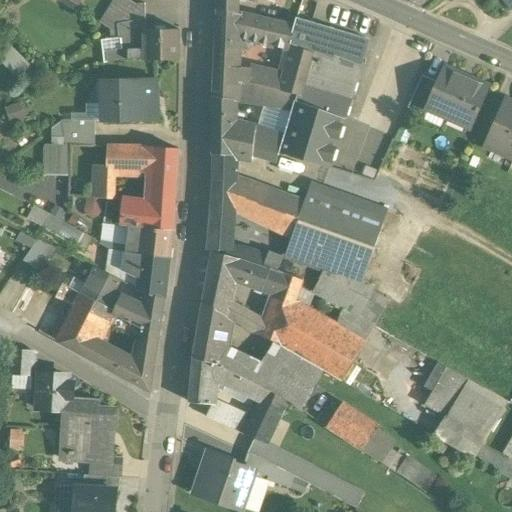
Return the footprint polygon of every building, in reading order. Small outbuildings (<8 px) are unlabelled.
[(130,1),(129,0),(115,0),(104,18),(117,25),(145,20),(145,4),(136,5),(130,1)] [(259,0),(217,0),(217,11),(233,14),(235,0),(250,0),(259,2),(259,0)] [(511,0),(500,0),(509,11),(511,8),(511,0)] [(294,28),(235,14),(233,14),(217,11),(214,67),(214,97),(235,101),(239,101),(240,101),(243,82),(250,83),(278,90),(278,91),(299,96),(300,95),(306,96),(313,72),(286,63),(282,75),(250,68),(249,70),(234,69),(236,48),(244,50),(246,41),(280,48),(278,54),(287,57),(291,45),(294,28)] [(294,28),(291,45),(333,60),(334,57),(359,67),(367,40),(297,18),(294,28)] [(145,20),(117,25),(118,38),(124,38),(124,34),(144,34),(144,31),(145,31),(145,20)] [(117,25),(109,31),(110,32),(111,39),(118,38),(117,25)] [(145,31),(144,31),(144,34),(144,51),(145,61),(178,60),(178,30),(145,31)] [(144,34),(124,34),(124,38),(124,51),(107,52),(108,62),(108,63),(118,61),(128,61),(128,52),(144,51),(144,34)] [(111,39),(101,41),(104,64),(108,62),(107,52),(124,51),(124,38),(111,39)] [(333,60),(291,45),(287,57),(286,63),(313,72),(314,68),(329,73),(333,60)] [(18,79),(31,66),(14,48),(0,61),(18,79)] [(144,51),(128,52),(128,61),(145,61),(144,51)] [(333,60),(329,73),(314,68),(313,72),(306,96),(300,95),(299,96),(297,102),(323,111),(343,120),(359,67),(334,57),(333,60)] [(486,87),(444,69),(438,83),(427,108),(428,109),(469,127),(475,112),(477,112),(479,107),(478,106),(486,87)] [(422,76),(407,108),(425,116),(428,109),(427,108),(438,83),(422,76)] [(156,82),(101,82),(101,122),(152,122),(151,101),(156,101),(156,82)] [(278,90),(250,83),(243,82),(240,101),(239,101),(239,102),(292,110),(294,110),(297,102),(299,96),(278,91),(278,90)] [(254,129),(234,125),(235,101),(214,97),(213,165),(236,167),(237,158),(252,161),(253,158),(254,150),(254,129)] [(297,102),(294,110),(292,110),(279,153),(328,168),(343,120),(323,111),(297,102)] [(511,103),(507,102),(487,147),(511,158),(511,103)] [(94,146),(93,121),(62,121),(65,145),(94,146)] [(110,146),(109,171),(157,175),(176,176),(178,150),(139,147),(110,146)] [(70,148),(45,147),(44,176),(68,178),(70,148)] [(236,167),(213,165),(212,181),(208,248),(230,250),(233,207),(235,179),(236,167)] [(93,199),(114,201),(115,172),(95,171),(93,199)] [(156,189),(175,190),(176,176),(157,175),(156,189)] [(304,203),(235,179),(233,207),(292,236),(304,203)] [(387,211),(310,184),(304,203),(292,236),(290,242),(367,269),(387,211)] [(175,190),(156,189),(155,202),(151,205),(125,202),(125,206),(121,226),(129,227),(129,226),(173,232),(175,190)] [(84,235),(51,217),(43,230),(76,249),(84,235)] [(173,232),(129,226),(129,227),(125,253),(126,253),(141,255),(169,258),(173,232)] [(55,249),(37,240),(23,261),(33,268),(38,261),(44,266),(55,249)] [(367,269),(290,242),(285,255),(286,256),(285,260),(324,274),(361,287),(367,269)] [(267,259),(242,251),(230,250),(208,248),(207,251),(218,251),(226,256),(264,268),(263,269),(270,271),(275,272),(281,257),(269,254),(267,259)] [(263,269),(213,252),(206,285),(229,298),(232,280),(262,290),(270,271),(263,269)] [(169,258),(141,255),(126,253),(124,271),(138,279),(137,290),(147,293),(164,300),(169,258)] [(118,280),(96,269),(90,280),(112,292),(118,280)] [(229,298),(206,285),(202,304),(225,316),(225,317),(254,334),(259,336),(281,345),(280,347),(324,373),(340,382),(364,342),(335,326),(307,310),(314,295),(299,288),(301,283),(283,275),(275,272),(270,271),(262,290),(274,295),(266,324),(227,305),(229,298)] [(361,287),(324,274),(316,295),(345,311),(357,318),(372,293),(361,287)] [(112,292),(90,280),(83,295),(104,306),(112,292)] [(62,284),(39,331),(55,341),(79,293),(62,284)] [(162,314),(144,306),(121,297),(112,292),(104,306),(111,310),(115,312),(113,315),(134,324),(158,336),(162,314)] [(83,295),(79,293),(55,341),(87,358),(96,342),(97,338),(111,310),(83,295)] [(144,306),(162,314),(164,300),(147,293),(144,306)] [(372,293),(357,318),(373,327),(387,302),(372,293)] [(225,316),(202,304),(193,359),(216,365),(227,371),(235,355),(219,348),(225,317),(225,316)] [(357,318),(345,311),(335,326),(364,342),(373,327),(357,318)] [(158,336),(134,324),(130,336),(140,340),(138,344),(156,350),(158,336)] [(258,365),(235,355),(227,371),(241,378),(286,401),(292,404),(299,410),(311,395),(324,373),(280,347),(281,345),(259,336),(257,340),(263,343),(261,345),(269,349),(258,365)] [(100,344),(96,342),(87,358),(149,392),(156,350),(138,344),(134,358),(132,357),(130,361),(100,344)] [(35,353),(9,352),(8,373),(34,375),(35,353)] [(216,365),(193,359),(189,403),(208,405),(209,402),(216,402),(218,383),(234,391),(241,378),(227,371),(216,365)] [(506,401),(438,363),(424,388),(432,392),(424,406),(446,418),(436,437),(471,458),(506,401)] [(65,375),(39,374),(38,391),(35,396),(34,405),(37,410),(63,411),(64,398),(73,398),(74,383),(69,383),(69,379),(65,375)] [(286,401),(241,378),(234,391),(257,403),(243,434),(254,439),(266,445),(266,444),(286,401)] [(73,398),(64,398),(63,411),(61,454),(74,455),(74,454),(78,454),(77,460),(91,461),(109,462),(110,460),(112,460),(115,410),(98,409),(98,400),(73,398)] [(378,427),(342,403),(325,428),(361,451),(376,429),(378,427)] [(376,429),(361,451),(378,462),(388,447),(393,441),(376,429)] [(300,462),(266,444),(266,445),(254,439),(247,453),(292,476),(293,476),(300,462)] [(392,450),(388,447),(378,462),(395,473),(404,461),(404,460),(392,450)] [(242,468),(233,464),(233,462),(207,452),(192,492),(241,510),(254,474),(254,472),(242,468)] [(293,477),(247,454),(242,468),(254,472),(254,474),(267,479),(266,481),(287,489),(293,477)] [(109,462),(91,461),(90,476),(119,478),(121,461),(112,460),(110,460),(109,462)] [(433,481),(404,461),(395,473),(426,492),(433,481)] [(364,495),(300,462),(293,476),(292,476),(356,509),(364,495)] [(119,478),(90,477),(90,476),(84,476),(83,488),(115,490),(115,491),(118,491),(119,478)] [(83,488),(62,487),(61,508),(64,511),(113,511),(115,491),(115,490),(83,488)]
